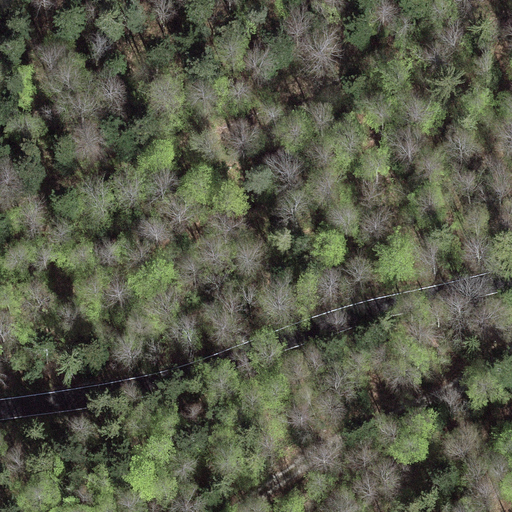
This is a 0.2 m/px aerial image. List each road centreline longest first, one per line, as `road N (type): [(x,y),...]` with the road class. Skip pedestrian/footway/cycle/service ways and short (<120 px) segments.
road 1 (tertiary): [(511,276),(335,320),(166,381),(0,409)]
road 2 (track): [(511,356),(218,511)]
road 3 (track): [(387,511),(511,406)]
